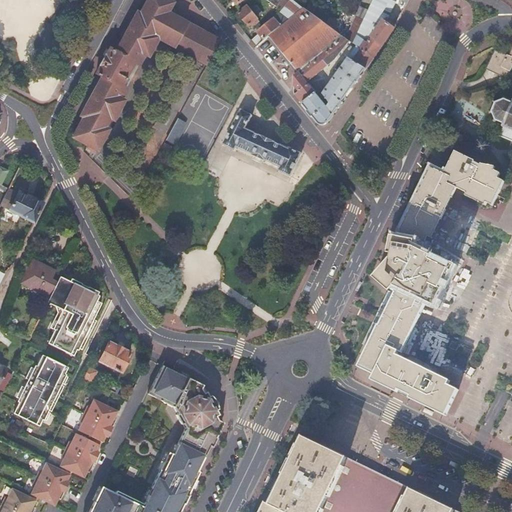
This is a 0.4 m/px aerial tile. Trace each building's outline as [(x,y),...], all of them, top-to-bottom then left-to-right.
[(88,145),(87,147),(102,155),(108,144),(107,143),(109,139),(111,140),(132,101),(128,99),(150,60),(154,62),(165,42),(207,67),(215,54),(222,41),(167,12),(172,3),(166,0),(147,0),(140,13),(137,12),(116,51),(110,48),(96,73),(102,76),(80,116),(83,118),(73,137),(88,145)] [(275,20),(282,27),(305,7),(295,1),(294,0),(267,0),(284,12),(275,20)] [(358,44),(374,55),(386,38),(393,28),(395,24),(378,12),(383,2),(378,0),(373,0),(369,9),(364,20),(362,26),(361,29),(366,32),(370,27),(376,30),(367,43),(357,36),(355,42),(358,44)] [(263,12),(254,2),(239,14),(249,25),(258,19),(257,17),(263,12)] [(282,27),(269,38),(297,72),(298,71),(316,56),(343,33),(340,31),(335,28),(329,24),(314,13),(305,7),(282,27)] [(364,20),(369,9),(362,7),(357,17),(364,20)] [(333,17),(329,24),(335,28),(338,21),(333,17)] [(362,26),(364,20),(357,17),(355,22),(362,26)] [(260,34),(251,41),(257,48),(269,38),(282,27),(275,20),(274,18),(258,32),(260,34)] [(340,31),(343,33),(351,39),(355,42),(357,36),(359,33),(338,19),(338,21),(335,28),(340,31)] [(316,56),(298,71),(307,82),(335,58),(351,39),(343,33),(316,56)] [(299,91),(295,94),(317,121),(328,121),(362,72),(366,67),(374,56),(374,55),(358,44),(338,72),(323,94),(329,101),(326,104),(308,84),(299,91)] [(511,45),(509,54),(494,49),(494,51),(493,53),(511,61),(511,45)] [(511,64),(511,61),(493,53),(492,53),(486,67),(485,68),(506,78),(511,64)] [(292,76),(293,84),(299,91),(308,84),(307,82),(298,71),(297,72),(292,76)] [(490,111),(494,119),(502,122),(501,123),(502,124),(501,126),(502,127),(499,135),(511,140),(511,99),(510,100),(509,100),(505,99),(503,98),(495,101),(490,111)] [(290,175),(301,152),(289,147),(288,148),(245,128),(251,115),(241,110),(223,144),(235,149),(236,147),(279,167),(278,169),(290,175)] [(175,118),(164,140),(175,145),(185,123),(175,118)] [(494,169),(494,164),(491,164),(480,162),(479,164),(474,161),(473,159),(455,150),(443,173),(431,167),(416,196),(408,213),(399,229),(400,230),(398,235),(396,236),(393,236),(390,253),(391,253),(390,258),(389,258),(375,275),(391,289),(392,289),(396,293),(381,326),(377,324),(357,365),(368,371),(374,373),(373,375),(428,402),(426,405),(446,415),(447,413),(444,412),(456,388),(446,383),(448,378),(397,353),(398,350),(401,351),(426,301),(431,303),(443,280),(445,280),(453,263),(433,252),(431,255),(423,250),(424,243),(428,236),(431,237),(457,186),(462,188),(460,192),(484,204),(485,200),(492,203),(503,179),(497,176),(499,171),(494,169)] [(0,184),(2,185),(3,184),(8,173),(0,168),(0,184)] [(32,223),(41,204),(29,198),(16,192),(16,193),(7,189),(1,202),(10,206),(7,211),(32,223)] [(50,296),(59,280),(53,277),(55,273),(33,262),(22,285),(50,298),(50,296)] [(450,296),(458,280),(449,275),(440,291),(450,296)] [(90,291),(90,290),(87,289),(85,291),(81,289),(82,286),(61,276),(59,280),(50,296),(50,298),(49,298),(60,303),(60,302),(64,304),(65,306),(67,308),(65,311),(64,311),(58,323),(59,324),(52,338),(64,344),(90,291)] [(101,296),(90,290),(90,291),(64,344),(77,350),(80,344),(82,345),(102,303),(99,301),(101,296)] [(121,372),(130,352),(107,341),(98,360),(121,372)] [(55,363),(57,357),(45,351),(39,363),(38,362),(20,398),(21,399),(16,411),(28,417),(55,363)] [(70,364),(57,357),(55,363),(28,417),(41,423),(44,417),(45,418),(55,398),(53,396),(55,391),(58,393),(68,372),(67,371),(70,364)] [(190,373),(164,363),(148,395),(174,408),(177,415),(176,416),(181,425),(182,424),(185,429),(181,437),(172,456),(168,454),(159,472),(162,473),(158,481),(155,480),(143,504),(116,491),(114,494),(102,488),(101,487),(88,511),(180,511),(185,503),(191,490),(198,475),(206,460),(213,446),(217,438),(222,425),(218,415),(216,412),(218,409),(215,405),(217,402),(216,396),(213,392),(210,390),(209,391),(206,387),(204,385),(200,383),(203,380),(190,373)] [(84,378),(92,381),(96,372),(89,368),(84,378)] [(84,414),(112,428),(116,420),(114,419),(117,412),(93,401),(91,406),(87,407),(84,414)] [(424,407),(423,411),(432,415),(434,412),(424,407)] [(109,435),(112,428),(84,414),(81,421),(81,424),(81,426),(79,431),(93,438),(101,442),(102,443),(105,436),(103,435),(104,432),(109,435)] [(317,511),(345,456),(317,442),(296,432),(293,438),(272,480),(267,491),(260,506),(258,508),(261,509),(260,511),(258,510),(256,511),(317,511)] [(96,453),(100,446),(92,442),(77,435),(73,442),(70,443),(67,450),(94,463),(97,456),(92,453),(93,451),(96,453)] [(61,467),(62,468),(71,472),(84,478),(87,471),(84,470),(85,468),(91,470),(94,463),(67,450),(63,456),(65,460),(61,467)] [(450,460),(447,467),(456,471),(459,464),(450,460)] [(459,511),(430,497),(414,490),(354,461),(329,511),(459,511)] [(40,472),(36,479),(64,493),(67,486),(62,483),(64,480),(67,481),(70,475),(61,471),(46,464),(43,471),(40,472)] [(64,493),(36,479),(33,486),(35,488),(31,495),(37,498),(46,502),(55,507),(58,499),(60,500),(64,493)] [(6,498),(3,505),(17,511),(32,511),(33,511),(28,509),(29,507),(32,508),(36,501),(30,498),(13,489),(10,496),(6,498)]
